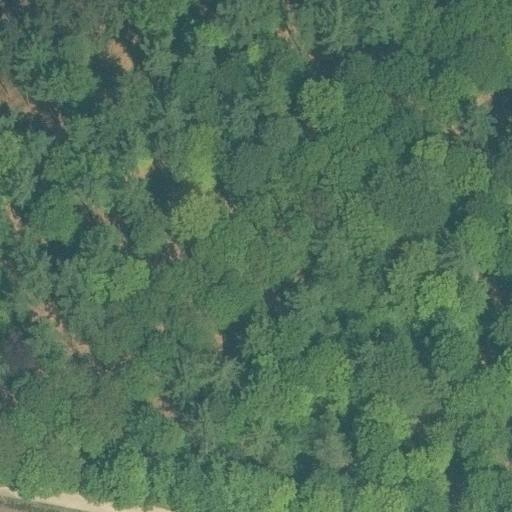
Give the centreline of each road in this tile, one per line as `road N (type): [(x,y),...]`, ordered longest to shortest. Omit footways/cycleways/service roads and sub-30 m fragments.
road 1 (track): [(0,443),(493,0)]
road 2 (track): [(120,511),(0,490)]
